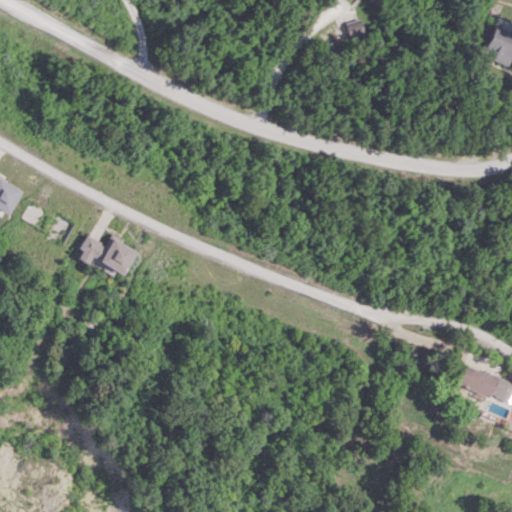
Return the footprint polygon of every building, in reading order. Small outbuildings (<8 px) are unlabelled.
[(506,66),(511,50),(511,32),(492,24),(479,55),(506,66)] [(0,180),(0,208),(4,211),(16,188),(0,180)] [(29,223),(40,212),(31,203),(20,214),(29,223)] [(108,237),(105,244),(84,234),(73,257),(86,263),(89,257),(121,272),(132,248),(108,237)] [(511,384),(461,363),(453,382),(503,402),(511,384)]
